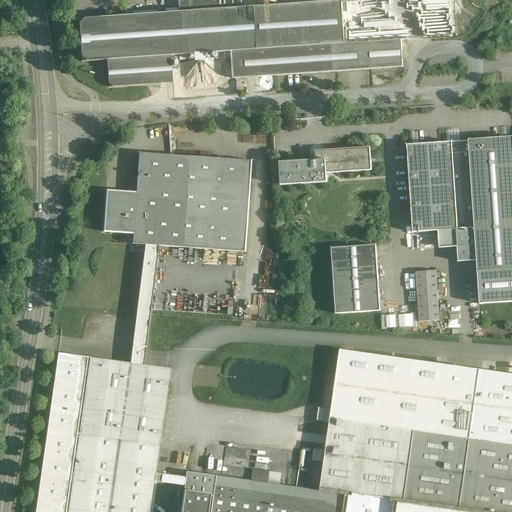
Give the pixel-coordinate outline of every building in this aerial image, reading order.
[(241,0),(177,0),(178,12),(242,8),(241,0)] [(178,12),(78,19),(81,62),(107,60),(109,87),(173,83),(171,56),(196,54),(206,53),(231,52),(258,50),(258,49),(345,44),(342,1),(242,8),(178,12)] [(345,44),(258,49),(258,50),(231,52),(233,79),(372,69),(370,42),(345,44)] [(374,73),(374,85),(389,84),(388,73),(374,73)] [(511,137),(407,145),(413,233),(456,230),(458,262),(477,260),(480,304),(511,301),(511,137)] [(327,183),(327,173),(372,171),(370,147),(315,151),(315,161),(312,162),(312,160),(279,163),(281,186),(327,183)] [(132,244),(145,245),(159,246),(246,252),(252,161),(139,153),(136,193),(106,190),(103,232),(133,234),(132,244)] [(511,511),(511,374),(340,350),(332,410),(319,408),(317,421),(330,422),(320,491),(268,483),(269,472),(253,469),(251,481),(186,472),(185,478),(155,473),(170,369),(143,366),(159,246),(145,245),(130,364),(58,353),(35,511),(152,511),(157,482),(184,486),(180,511),(511,511)] [(376,245),(332,248),(336,314),(380,311),(376,245)] [(436,271),(416,272),(419,322),(440,321),(436,271)] [(323,451),(315,450),(314,460),(322,461),(323,451)] [(320,469),(314,468),(312,484),(318,485),(320,469)]
